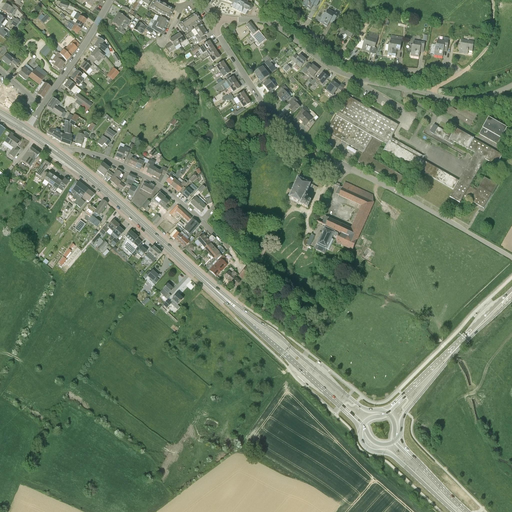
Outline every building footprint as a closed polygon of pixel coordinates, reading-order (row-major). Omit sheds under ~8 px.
[(164,16),(169,18),(169,19),(173,10),(167,7),(166,6),(165,6),(163,5),(163,4),(161,4),(155,0),(151,9),(153,9),(152,11),(157,14),(158,13),(161,15),(160,17),(162,19),(164,16)] [(251,6),(250,5),(249,4),(249,5),(246,3),(247,0),(220,0),(222,1),(222,0),(225,0),(232,3),(231,6),(232,7),(231,8),(241,13),(245,15),(245,14),(247,15),(248,12),(247,12),(247,11),(248,11),(249,11),(250,11),(251,10),(251,9),(252,9),(252,8),(252,7),(251,6)] [(306,0),(306,1),(303,5),(310,10),(313,6),(314,5),(316,7),(320,1),(320,0),(306,0)] [(5,5),(2,10),(12,17),(17,9),(12,5),(10,8),(5,5)] [(322,18),(320,22),(327,27),(330,23),(330,22),(333,24),(337,17),(338,15),(340,13),(336,10),(334,13),(328,9),(325,14),(323,16),(322,18)] [(76,13),(73,19),(77,21),(83,25),(86,20),(80,17),(79,16),(80,15),(77,13),(76,13)] [(116,15),(115,18),(126,26),(127,26),(129,24),(130,23),(130,21),(128,20),(125,18),(119,13),(117,16),(116,15)] [(196,14),(179,25),(183,31),(184,33),(186,32),(188,33),(193,30),(192,28),(193,27),(195,29),(196,29),(198,28),(196,25),(201,22),(201,21),(196,14)] [(168,21),(169,18),(164,16),(162,19),(160,17),(158,17),(156,22),(166,26),(169,22),(168,21)] [(123,30),(126,26),(115,18),(113,21),(112,23),(119,28),(117,31),(123,35),(125,32),(123,30)] [(70,20),(68,22),(69,23),(71,24),(74,26),(80,30),(83,25),(77,21),(76,24),(73,22),(70,20)] [(166,26),(156,22),(154,21),(151,29),(161,35),(163,31),(164,32),(166,26)] [(144,26),(138,22),(133,29),(140,34),(140,33),(142,34),(146,27),(144,26)] [(195,30),(192,32),(195,36),(198,34),(205,30),(201,25),(203,24),(201,22),(196,25),(198,28),(196,29),(195,29),(195,30)] [(68,25),(66,28),(71,31),(77,35),(80,30),(74,26),(69,23),(67,25),(68,25)] [(250,23),(246,26),(251,33),(253,35),(257,31),(250,23)] [(344,43),(348,37),(351,39),(356,31),(345,25),(337,38),(344,43)] [(198,34),(195,36),(197,41),(199,44),(206,39),(204,36),(207,34),(205,30),(198,34)] [(250,34),(251,36),(257,42),(255,44),(257,47),(259,45),(259,46),(266,40),(258,30),(257,31),(253,35),(251,33),(250,34)] [(179,34),(174,37),(179,45),(182,43),(184,41),(187,40),(185,38),(185,37),(182,32),(179,34)] [(363,46),(361,51),(370,54),(370,53),(372,47),(375,48),(377,40),(379,35),(370,32),(368,37),(367,36),(365,41),(364,41),(363,46)] [(388,51),(387,55),(396,57),(397,51),(397,50),(400,50),(402,42),(403,38),(391,36),(391,37),(391,38),(390,38),(389,41),(390,41),(390,43),(388,43),(388,45),(389,45),(388,50),(388,51)] [(171,43),(169,45),(173,50),(175,49),(174,48),(175,48),(179,45),(174,37),(169,40),(171,43)] [(99,39),(94,47),(96,49),(98,50),(99,50),(99,49),(104,53),(105,53),(108,49),(108,48),(102,45),(104,42),(99,39)] [(63,50),(59,54),(63,58),(66,61),(70,57),(77,48),(79,45),(74,40),(74,41),(71,43),(68,47),(64,51),(63,50)] [(434,55),(434,56),(443,57),(443,52),(444,50),(447,50),(448,42),(445,41),(437,40),(437,44),(436,45),(435,51),(434,55)] [(461,40),(460,51),(463,52),(462,54),(468,54),(468,53),(468,54),(472,54),(472,52),(474,42),(461,40)] [(411,51),(411,56),(419,58),(420,53),(420,52),(420,50),(424,51),(425,43),(424,43),(422,43),(414,41),(413,46),(412,46),(412,49),(411,51)] [(202,46),(199,48),(200,50),(203,54),(213,47),(209,42),(202,46)] [(50,46),(42,55),(45,58),(53,48),(50,46)] [(191,51),(193,55),(200,50),(199,48),(198,46),(191,51)] [(213,47),(206,52),(209,57),(216,53),(213,47)] [(96,49),(88,59),(93,64),(96,60),(99,56),(102,59),(103,58),(104,56),(105,56),(102,53),(96,49)] [(264,62),(273,55),(271,52),(262,60),(264,62)] [(7,55),(2,61),(9,66),(12,63),(13,64),(16,67),(20,62),(17,59),(16,61),(15,62),(14,60),(10,57),(11,55),(10,54),(8,53),(7,55)] [(53,60),(52,60),(56,63),(52,68),(55,70),(56,68),(60,70),(64,64),(61,62),(63,58),(59,54),(58,53),(55,56),(55,57),(53,60)] [(213,62),(219,58),(216,53),(209,57),(213,62)] [(301,67),(302,66),(307,60),(300,55),(299,58),(296,55),(292,61),(294,63),(295,61),(301,67)] [(262,67),(254,74),(258,79),(266,72),(269,69),(273,66),(275,64),(272,61),(272,60),(270,58),(264,63),(268,68),(265,70),(262,67)] [(85,62),(80,68),(84,71),(85,72),(86,73),(89,68),(92,71),(94,72),(95,70),(97,72),(99,70),(97,68),(93,64),(92,64),(90,67),(85,62)] [(220,72),(226,68),(222,62),(216,67),(220,72)] [(312,65),(311,67),(308,64),(302,72),(305,74),(307,72),(311,75),(310,75),(313,78),(319,70),(312,65)] [(266,72),(258,79),(261,82),(262,83),(270,76),(269,75),(268,74),(271,71),(272,73),(276,70),(273,66),(269,69),(266,72)] [(24,68),(18,75),(19,75),(25,80),(31,74),(24,68)] [(220,72),(223,77),(230,73),(226,68),(220,72)] [(77,72),(70,79),(75,83),(79,86),(82,83),(83,81),(85,79),(82,76),(84,74),(82,73),(79,69),(77,72)] [(113,81),(119,74),(113,69),(107,76),(113,81)] [(34,71),(29,78),(39,85),(42,82),(44,79),(34,71)] [(322,73),(318,79),(321,81),(320,83),(323,85),(328,79),(329,78),(327,77),(324,74),(322,73)] [(230,88),(236,83),(233,78),(226,82),(230,88)] [(272,91),(276,88),(269,80),(264,85),(268,91),(271,89),(272,91)] [(69,81),(64,86),(70,92),(70,91),(74,95),(76,93),(78,94),(81,91),(79,89),(75,86),(69,81)] [(39,85),(34,92),(38,94),(37,95),(43,99),(51,88),(42,82),(39,85)] [(333,96),(340,87),(333,82),(326,91),(333,96)] [(230,88),(233,93),(240,88),(236,83),(230,88)] [(281,93),(277,96),(278,97),(283,102),(286,100),(288,102),(292,98),(291,97),(290,96),(288,94),(287,94),(289,92),(290,91),(285,86),(279,91),(281,93)] [(239,103),(246,98),(243,93),(239,96),(236,97),(239,103)] [(75,98),(75,99),(77,100),(82,104),(87,107),(90,103),(78,95),(75,98)] [(502,155),(473,139),(469,149),(476,153),(460,181),(422,160),(424,156),(392,138),(392,137),(392,138),(391,137),(398,125),(398,124),(398,125),(391,121),(391,120),(391,121),(384,117),(384,116),(383,117),(377,113),(377,112),(376,113),(370,109),(370,108),(369,109),(362,105),(363,104),(362,105),(355,101),(356,100),(355,100),(348,96),(349,96),(348,96),(339,112),(337,112),(338,113),(327,133),(363,153),(361,156),(358,162),(362,165),(401,188),(407,178),(373,159),(383,142),(387,145),(384,151),(454,191),(450,198),(460,204),(464,197),(471,201),(471,202),(483,208),(483,209),(484,209),(497,185),(484,178),(478,189),(471,184),(485,159),(496,165),(496,166),(503,155),(502,155)] [(237,112),(234,114),(235,116),(238,114),(245,110),(244,108),(250,103),(246,98),(239,103),(243,108),(237,112)] [(292,100),(289,103),(292,106),(289,109),(294,114),(298,110),(300,108),(299,106),(298,105),(300,103),(294,98),(292,100)] [(53,99),(47,108),(52,111),(60,117),(61,117),(61,116),(64,112),(64,111),(57,107),(59,105),(60,104),(53,99)] [(86,107),(82,104),(80,107),(86,112),(89,109),(86,107)] [(465,123),(473,111),(471,110),(470,112),(463,108),(461,110),(458,108),(457,110),(446,104),(445,106),(442,104),(440,107),(437,105),(436,107),(465,123)] [(305,107),(300,112),(303,116),(300,119),(303,122),(302,122),(303,122),(306,126),(309,123),(310,124),(313,121),(312,119),(313,119),(314,118),(316,115),(312,112),(309,115),(307,113),(309,111),(305,107)] [(474,121),(478,114),(473,111),(465,123),(471,127),(474,121)] [(79,129),(84,121),(79,117),(76,121),(71,118),(69,123),(68,124),(65,122),(65,127),(64,132),(64,133),(63,136),(60,143),(70,146),(72,142),(73,139),(71,139),(72,135),(70,134),(70,127),(71,125),(79,129)] [(498,145),(499,143),(507,128),(489,117),(479,134),(498,145)] [(454,141),(469,149),(473,139),(474,138),(473,138),(473,139),(456,129),(456,128),(452,135),(434,125),(433,127),(434,127),(431,132),(453,144),(454,141)] [(50,129),(46,134),(51,137),(60,143),(63,136),(64,133),(64,132),(65,127),(64,127),(62,126),(60,130),(56,128),(55,130),(50,129)] [(102,137),(97,143),(102,147),(104,145),(107,147),(110,143),(116,135),(109,129),(103,137),(102,137)] [(10,146),(15,139),(12,137),(13,135),(11,133),(4,142),(10,146)] [(76,140),(75,144),(82,146),(84,138),(87,140),(89,135),(85,133),(84,136),(78,134),(76,140)] [(16,148),(20,142),(15,139),(10,146),(13,148),(11,151),(10,152),(15,155),(19,150),(16,148)] [(126,159),(130,150),(124,147),(122,150),(119,149),(115,158),(121,161),(124,155),(127,156),(126,159)] [(34,161),(36,159),(39,155),(31,149),(26,155),(34,161)] [(130,154),(127,160),(130,161),(128,164),(133,166),(135,167),(138,162),(132,159),(133,155),(130,154)] [(30,167),(34,161),(26,155),(21,161),(30,167)] [(138,162),(135,167),(138,169),(139,170),(140,170),(144,163),(142,162),(144,158),(144,157),(141,156),(139,160),(138,162)] [(148,169),(146,173),(152,176),(156,169),(153,167),(155,164),(156,161),(152,159),(151,161),(149,161),(147,164),(147,165),(146,166),(149,168),(148,169)] [(45,162),(36,174),(37,175),(36,177),(43,182),(44,180),(46,177),(47,176),(48,174),(46,173),(45,172),(47,169),(49,165),(45,162)] [(103,164),(97,171),(104,176),(106,173),(112,177),(113,177),(113,176),(107,172),(108,171),(109,169),(103,164)] [(156,169),(152,176),(159,180),(161,176),(164,177),(167,169),(165,168),(162,167),(160,171),(156,169)] [(108,171),(107,172),(113,176),(113,177),(120,182),(121,180),(118,178),(119,177),(121,179),(123,175),(121,173),(123,171),(118,169),(116,171),(114,175),(108,171)] [(170,177),(166,182),(170,186),(175,180),(180,173),(178,172),(173,179),(170,177)] [(45,180),(42,184),(46,186),(48,183),(53,176),(49,173),(48,174),(47,176),(46,177),(44,180),(45,180)] [(175,180),(170,186),(174,189),(179,184),(177,182),(179,178),(182,175),(180,173),(175,180)] [(197,178),(194,175),(189,180),(192,183),(197,178)] [(53,186),(58,179),(53,176),(48,183),(53,186)] [(112,177),(110,181),(117,187),(121,189),(120,191),(121,192),(122,190),(125,186),(120,183),(120,182),(113,177),(112,177)] [(306,196),(311,184),(298,178),(289,198),(299,202),(298,204),(300,205),(308,208),(311,201),(308,200),(308,197),(307,196),(306,196)] [(50,189),(50,190),(54,193),(55,193),(56,191),(57,190),(58,189),(59,186),(62,182),(58,179),(53,186),(50,189)] [(58,189),(62,192),(63,191),(64,189),(66,186),(69,182),(64,179),(62,182),(59,186),(58,189)] [(131,187),(127,194),(131,198),(136,190),(138,186),(136,184),(137,182),(138,180),(136,179),(134,182),(133,183),(132,186),(131,187)] [(179,184),(174,189),(179,193),(183,187),(186,184),(188,182),(185,180),(183,182),(182,181),(179,183),(179,184)] [(69,193),(69,194),(70,195),(72,197),(76,200),(74,203),(77,205),(81,200),(82,198),(83,198),(88,190),(78,183),(75,187),(72,190),(71,192),(72,192),(70,194),(69,193)] [(143,183),(141,187),(143,188),(142,189),(142,190),(150,195),(152,191),(155,187),(150,184),(149,186),(145,184),(143,183)] [(325,227),(338,233),(338,232),(341,234),(340,237),(338,236),(337,238),(336,240),(338,244),(352,250),(372,207),(374,203),(339,186),(338,188),(339,188),(336,194),(362,206),(351,229),(325,217),(322,224),(326,226),(325,227)] [(192,193),(190,191),(188,189),(182,195),(186,200),(190,196),(192,193)] [(88,190),(83,198),(86,201),(89,203),(89,202),(91,199),(94,195),(88,190)] [(159,205),(164,199),(159,194),(157,197),(155,196),(154,198),(150,202),(152,204),(154,201),(159,205)] [(194,200),(190,203),(191,204),(192,205),(195,208),(201,202),(198,199),(200,197),(197,195),(196,197),(195,198),(194,200)] [(201,202),(195,208),(196,208),(198,210),(200,212),(206,207),(207,205),(210,204),(208,198),(205,199),(205,201),(206,202),(205,203),(203,205),(201,202)] [(163,209),(164,209),(166,211),(169,208),(166,205),(169,203),(164,199),(159,205),(163,209)] [(77,205),(77,206),(80,209),(85,203),(84,203),(81,200),(77,205)] [(94,213),(92,216),(95,219),(99,216),(107,204),(102,201),(95,211),(94,213)] [(142,208),(145,210),(147,207),(150,203),(147,201),(142,208)] [(177,205),(169,214),(171,216),(174,212),(176,214),(177,212),(188,223),(192,219),(179,207),(177,205)] [(87,216),(84,220),(87,222),(88,221),(91,218),(91,216),(92,216),(94,213),(95,211),(89,207),(85,213),(87,215),(88,215),(87,216)] [(151,221),(155,224),(160,218),(156,215),(151,221)] [(88,221),(89,222),(97,228),(100,223),(91,216),(91,218),(88,221)] [(189,224),(183,230),(184,231),(190,235),(199,225),(192,220),(189,224)] [(80,221),(77,225),(82,229),(85,225),(80,221)] [(104,227),(100,232),(104,235),(109,229),(113,233),(118,227),(119,226),(114,221),(110,224),(109,226),(107,228),(106,229),(104,227)] [(115,239),(111,244),(114,247),(118,242),(116,240),(118,239),(120,236),(124,232),(118,227),(113,233),(112,233),(114,235),(113,237),(115,239)] [(338,236),(338,233),(325,227),(315,249),(319,251),(324,254),(333,236),(337,238),(338,236)] [(173,232),(169,236),(170,236),(170,237),(174,240),(175,240),(180,245),(184,248),(187,244),(189,242),(186,240),(188,238),(190,235),(184,231),(183,230),(181,232),(180,234),(179,234),(175,230),(173,232)] [(127,239),(125,244),(128,248),(126,250),(131,255),(135,251),(137,248),(140,244),(141,243),(137,239),(138,238),(130,231),(125,237),(127,239)] [(201,244),(207,239),(204,235),(197,240),(195,242),(198,246),(200,244),(201,244)] [(210,244),(216,239),(212,236),(207,239),(201,244),(205,249),(210,244)] [(209,245),(205,249),(214,259),(208,265),(205,268),(208,271),(209,271),(209,270),(223,256),(226,253),(224,250),(221,248),(220,247),(216,251),(211,246),(217,241),(215,239),(211,243),(210,244),(209,245)] [(105,242),(98,249),(100,252),(107,244),(105,242)] [(137,248),(135,251),(137,253),(137,254),(141,258),(147,251),(143,248),(144,247),(143,247),(140,244),(137,248)] [(148,252),(145,256),(153,263),(156,259),(158,258),(161,254),(153,247),(150,251),(148,252)] [(227,265),(225,263),(228,260),(223,256),(209,270),(216,277),(227,265)] [(248,266),(239,276),(239,277),(245,281),(248,278),(251,268),(248,266)] [(146,275),(143,277),(153,287),(159,280),(156,278),(158,276),(152,271),(147,277),(146,275)] [(227,273),(224,277),(236,287),(239,283),(240,282),(236,278),(235,277),(234,277),(235,275),(236,274),(233,272),(231,274),(228,272),(227,273)] [(170,296),(168,295),(171,292),(170,291),(172,289),(167,285),(164,288),(160,293),(165,298),(166,298),(167,299),(170,296)] [(171,303),(170,304),(175,308),(177,305),(180,303),(183,299),(177,294),(174,297),(171,300),(173,301),(171,303)] [(168,300),(163,305),(165,307),(167,308),(170,304),(171,303),(173,301),(171,300),(170,302),(168,300)]
